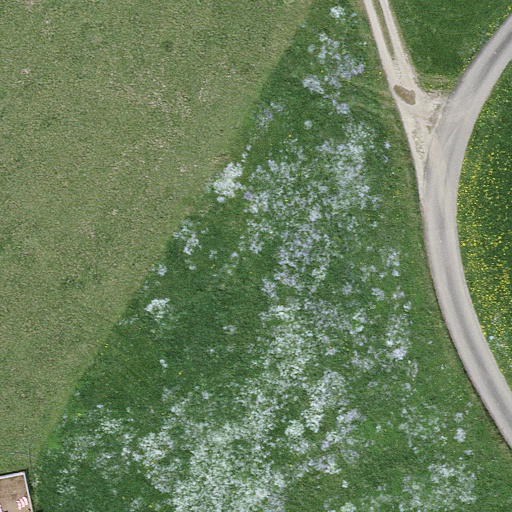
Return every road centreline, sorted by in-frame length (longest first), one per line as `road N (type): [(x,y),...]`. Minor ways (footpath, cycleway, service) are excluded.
road 1 (unclassified): [(511,35),(456,122),(438,210),(461,319),(511,422)]
road 2 (track): [(446,151),(411,103),(375,0)]
